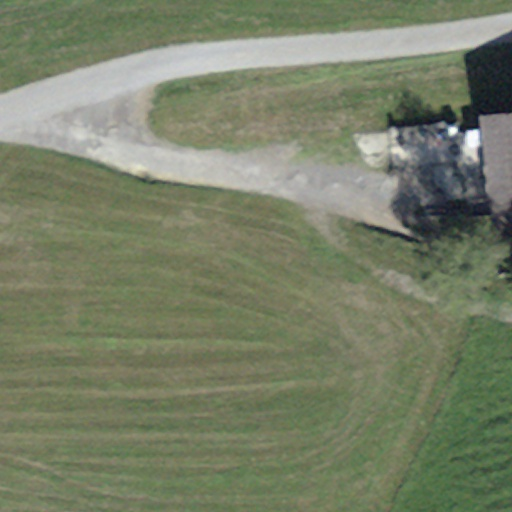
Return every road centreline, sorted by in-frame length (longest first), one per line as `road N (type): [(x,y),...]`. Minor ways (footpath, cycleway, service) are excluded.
road 1 (unclassified): [(511,22),(188,55),(0,107)]
road 2 (track): [(346,194),(106,149),(19,101)]
